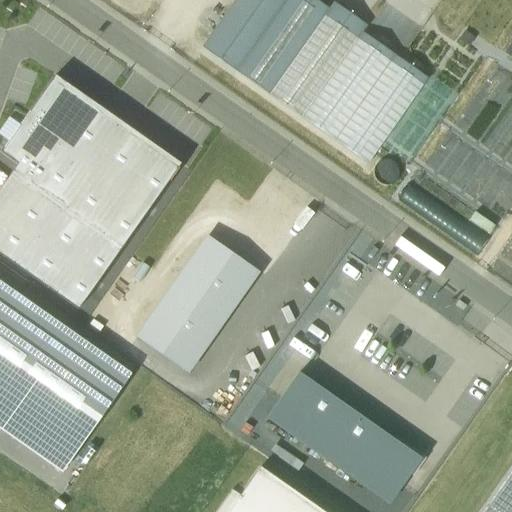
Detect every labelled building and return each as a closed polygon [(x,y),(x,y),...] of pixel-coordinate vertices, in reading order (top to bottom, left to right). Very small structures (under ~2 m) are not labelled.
[(237,0),(201,52),(368,169),(427,84),(361,37),(366,29),(332,6),(327,13),(309,0),(237,0)] [(0,189),(0,256),(77,310),(179,163),(53,77),(2,150),(19,162),(0,189)] [(191,259),(204,234),(184,224),(171,249),(191,259)] [(256,273),(207,239),(137,338),(186,373),(256,273)] [(130,376),(0,282),(0,427),(61,472),(130,376)] [(419,460),(297,374),(265,420),(387,505),(419,460)] [(323,511),(260,466),(227,511),(323,511)] [(511,511),(511,473),(485,511),(511,511)]
